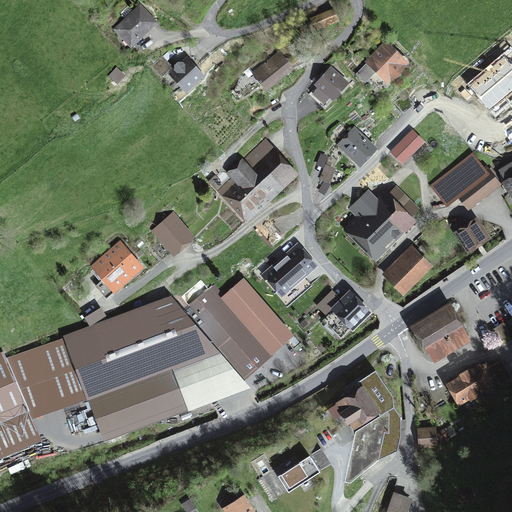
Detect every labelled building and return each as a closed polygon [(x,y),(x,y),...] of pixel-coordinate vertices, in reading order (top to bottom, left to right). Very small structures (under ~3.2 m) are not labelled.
[(131,44),(154,22),(140,7),(135,12),(128,5),(121,13),(127,19),(117,29),(131,44)] [(336,19),(333,11),(313,19),(314,22),(310,24),(312,29),(336,19)] [(404,61),(387,44),(369,62),(386,79),(398,72),(404,61)] [(511,51),(510,48),(467,84),(495,117),(511,103),(511,51)] [(255,73),(267,88),(291,68),(279,54),(268,63),(267,61),(265,63),(266,64),(255,73)] [(162,77),(172,67),(162,56),(152,66),(162,77)] [(186,89),(201,75),(187,60),(182,65),(181,63),(178,63),(176,65),(176,68),(177,70),(172,74),(186,89)] [(310,93),(325,106),(346,82),(331,69),(327,74),(326,73),(323,73),(320,76),(321,79),(322,80),(310,93)] [(392,100),(403,113),(414,103),(404,91),(392,100)] [(270,98),(256,107),(260,113),(274,105),(270,98)] [(358,163),(374,147),(354,128),(345,137),(349,141),(342,148),(358,163)] [(424,141),(413,130),(391,152),(402,163),(424,141)] [(273,150),(251,171),(243,162),(231,173),(220,171),(209,181),(217,189),(231,174),(239,182),(227,193),(247,214),(293,171),(273,150)] [(327,164),(330,155),(323,152),(320,162),(327,164)] [(443,200),(483,168),(472,153),(431,185),(443,200)] [(511,162),(500,170),(511,189),(511,162)] [(333,170),(325,166),(321,177),(329,180),(333,170)] [(483,168),(443,200),(447,205),(461,195),(470,205),(496,184),(494,182),(499,178),(491,168),(486,172),(483,168)] [(376,251),(411,217),(388,194),(383,199),(372,189),(355,205),(366,216),(353,229),(376,251)] [(190,237),(170,215),(155,228),(164,238),(152,248),(162,260),(174,249),(175,250),(190,237)] [(282,236),(269,221),(257,231),(270,246),(282,236)] [(486,238),(475,221),(459,231),(470,248),(486,238)] [(417,245),(423,251),(430,243),(424,238),(417,245)] [(96,285),(106,297),(125,281),(124,279),(140,264),(120,242),(94,265),(105,277),(96,285)] [(267,274),(282,292),(313,265),(298,247),(267,274)] [(415,252),(390,277),(403,290),(428,265),(415,252)] [(77,280),(94,265),(84,254),(67,269),(77,280)] [(292,335),(243,279),(223,297),(212,285),(182,311),(241,379),(292,335)] [(335,294),(325,305),(332,312),(324,320),(341,338),(368,311),(350,293),(342,301),(335,294)] [(416,328),(435,359),(450,350),(448,347),(457,342),(459,344),(468,339),(450,308),(416,328)] [(3,351),(0,352),(0,421),(28,409),(3,351)] [(478,391),(497,379),(487,362),(469,373),(467,370),(460,373),(462,376),(450,384),(460,401),(469,396),(471,399),(480,394),(478,391)] [(185,396),(174,366),(89,397),(102,432),(168,408),(172,419),(211,404),(205,389),(185,396)] [(348,431),(353,428),(356,431),(345,482),(350,483),(378,459),(397,450),(401,435),(401,416),(377,381),(338,407),(336,404),(328,409),(340,426),(343,424),(348,431)] [(419,429),(420,447),(436,445),(435,428),(419,429)] [(320,471),(310,455),(278,475),(289,491),(320,471)] [(280,462),(285,470),(296,462),(290,455),(280,462)] [(263,476),(257,479),(271,502),(277,498),(263,476)] [(405,511),(410,499),(394,493),(387,511),(405,511)] [(228,511),(253,511),(244,497),(226,508),(228,511)]
